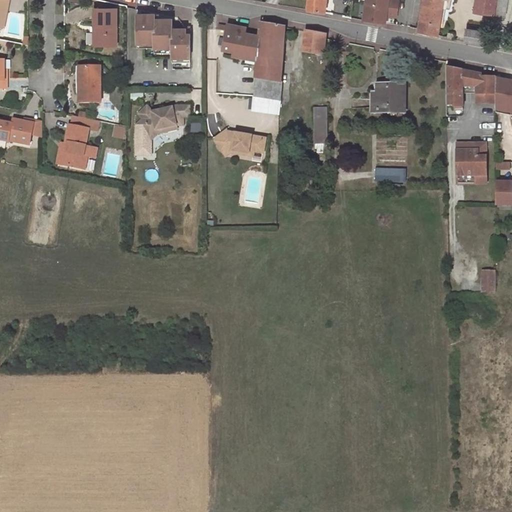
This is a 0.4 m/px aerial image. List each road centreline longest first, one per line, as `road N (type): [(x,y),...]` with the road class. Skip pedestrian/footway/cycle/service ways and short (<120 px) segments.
road 1 (residential): [(443,389),(267,389),(202,344),(0,348)]
road 2 (residential): [(294,18),(511,61)]
